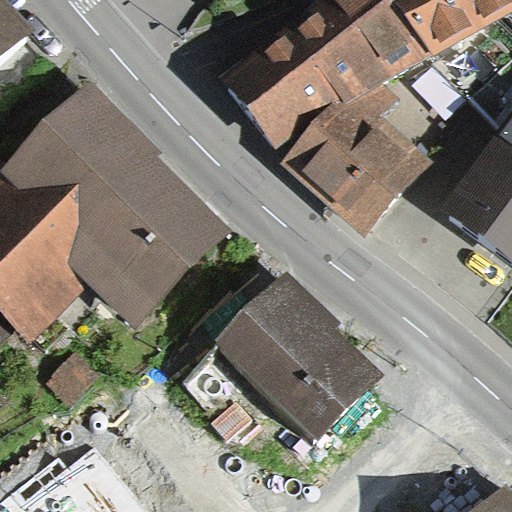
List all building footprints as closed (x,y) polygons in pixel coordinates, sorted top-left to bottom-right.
[(0,0),(0,64),(36,30),(7,0),(0,0)] [(511,0),(326,0),(226,74),(272,148),(316,120),(382,82),(428,55),(511,7),(511,0)] [(282,162),(367,229),(430,159),(380,118),(399,100),(382,82),(316,120),(282,162)] [(163,155),(89,83),(0,173),(0,312),(31,342),(90,282),(130,322),(225,226),(157,160),(163,155)] [(511,118),(442,213),(511,264),(511,118)] [(286,271),(213,347),(312,441),(381,368),(343,331),(346,328),(286,271)] [(0,341),(9,332),(0,322),(0,341)] [(511,511),(511,487),(507,481),(471,511),(511,511)]
